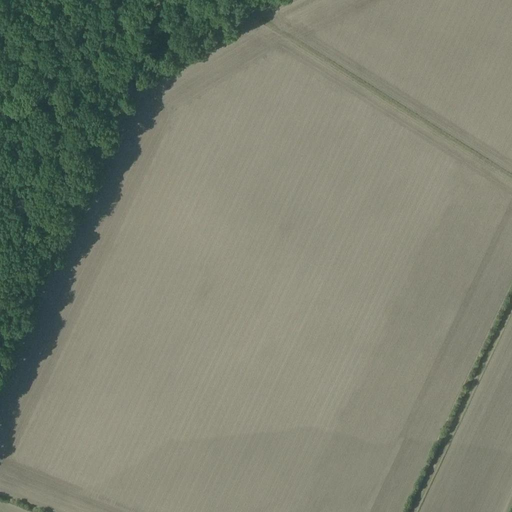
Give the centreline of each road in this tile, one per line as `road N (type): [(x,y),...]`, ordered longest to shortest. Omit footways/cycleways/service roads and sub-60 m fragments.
road 1 (track): [(235,0),(244,14),(511,186)]
road 2 (track): [(511,288),(408,511)]
